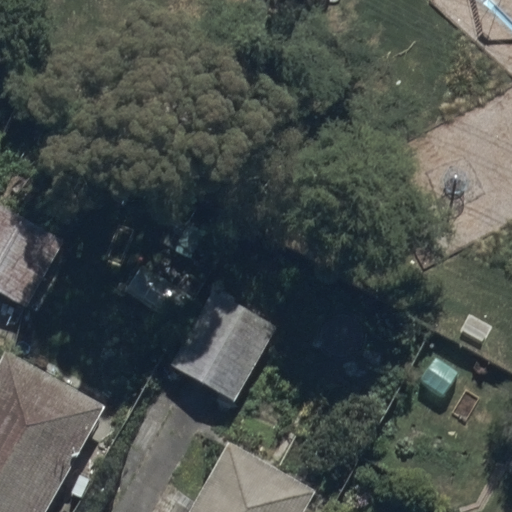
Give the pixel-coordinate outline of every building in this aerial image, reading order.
[(66,247),(0,212),(0,311),(25,325),(66,247)] [(190,283),(154,262),(130,305),(166,326),(190,283)] [(275,340),(211,304),(168,381),(232,417),(275,340)] [(0,511),(54,511),(102,425),(4,371),(0,377),(0,511)] [(312,511),(313,510),(224,461),(195,511),(312,511)]
